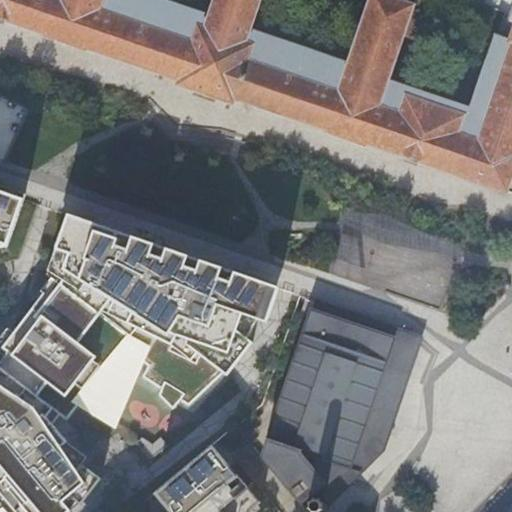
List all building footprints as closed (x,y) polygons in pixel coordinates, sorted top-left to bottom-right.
[(180,80),(198,28),(185,24),(187,18),(134,0),(0,0),(0,18),(46,34),(45,36),(85,49),(86,48),(180,80)] [(199,26),(198,28),(180,80),(178,87),(233,105),(235,100),(326,131),(365,145),(366,143),(502,189),(508,187),(511,175),(511,43),(479,140),(458,133),(464,115),(385,88),(413,6),(395,0),(370,0),(347,72),(266,44),(265,50),(245,43),(260,0),(215,0),(206,29),(199,26)] [(511,0),(508,0),(507,6),(503,17),(511,20),(511,33),(510,40),(511,40),(511,0)] [(0,245),(8,246),(24,200),(0,191),(0,245)] [(69,215),(52,263),(62,272),(59,278),(56,281),(53,286),(51,285),(0,351),(0,484),(23,511),(68,511),(70,511),(63,502),(70,497),(84,495),(105,470),(78,458),(68,460),(67,435),(76,431),(66,410),(79,404),(79,399),(80,394),(97,400),(106,374),(100,372),(147,331),(162,331),(160,341),(144,360),(154,368),(146,377),(163,392),(160,397),(173,410),(181,402),(190,406),(224,373),(235,359),(238,362),(252,343),(246,338),(249,334),(255,318),(259,319),(271,285),(69,215)] [(383,450),(422,338),(315,302),(262,456),(301,502),(315,490),(330,504),(383,450)] [(150,460),(169,448),(163,439),(153,445),(145,437),(138,442),(150,460)] [(252,511),(261,505),(213,446),(154,494),(169,511),(252,511)] [(309,510),(310,511),(321,511),(324,509),(323,503),(319,499),(313,499),(308,504),(309,510)]
